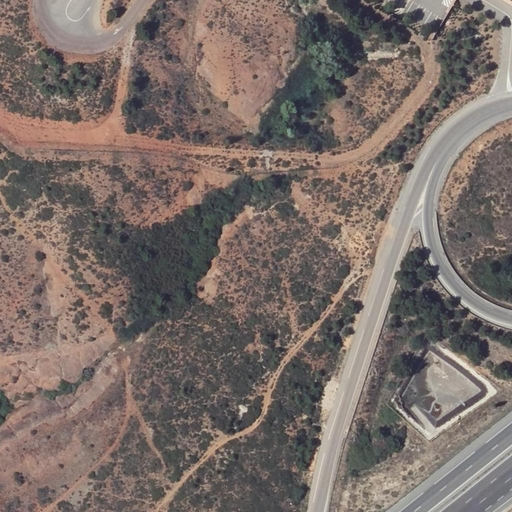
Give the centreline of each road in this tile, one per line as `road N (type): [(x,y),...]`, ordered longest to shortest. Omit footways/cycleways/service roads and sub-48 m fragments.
road 1 (track): [(0,119),(34,133),(174,148),(347,156),(421,86),(427,67),(420,40),(355,0)]
road 2 (trunk): [(437,155),(405,223),(316,511)]
road 3 (trunk): [(511,320),(462,295),(433,253),(428,219),(437,155)]
road 4 (track): [(131,15),(110,141)]
road 5 (trunk): [(511,434),(414,511)]
